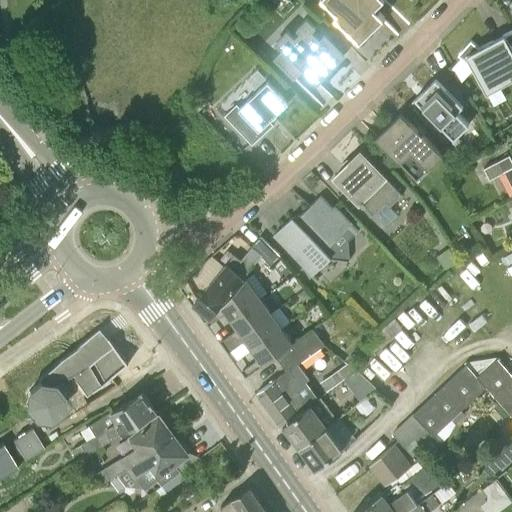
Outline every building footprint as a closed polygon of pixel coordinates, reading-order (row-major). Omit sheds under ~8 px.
[(335,18),(360,42),(384,18),(375,9),(383,0),(323,0),(338,15),(335,18)] [(321,38),(313,30),(316,27),(307,18),(297,28),(301,31),(295,37),(288,30),(276,41),(284,48),(273,59),(294,79),(305,69),(318,83),(345,55),(324,34),(321,38)] [(511,79),(511,48),(510,45),(505,34),(493,41),(480,48),(472,41),(459,55),(474,68),(487,93),(511,79)] [(454,139),(470,124),(457,112),(464,105),(437,77),(415,98),(454,139)] [(274,124),(270,119),(289,102),(269,81),(241,107),(237,103),(225,115),(252,144),(274,124)] [(376,138),(418,180),(443,156),(402,113),(376,138)] [(390,207),(403,195),(361,151),(335,176),(374,216),(387,203),(390,207)] [(511,184),(511,158),(510,155),(485,168),(490,179),(505,171),(511,184)] [(333,207),(321,195),(302,213),(293,216),(274,234),(313,275),(331,257),(349,260),(350,260),(349,240),(359,231),(335,205),(333,207)] [(281,255),(261,236),(253,246),(263,254),(263,255),(271,264),(281,255)] [(194,304),(210,319),(245,277),(263,255),(263,254),(253,246),(241,261),(243,262),(240,266),(236,262),(230,268),(227,265),(194,304)] [(446,270),(459,261),(449,248),(436,256),(446,270)] [(245,277),(210,319),(207,322),(209,325),(227,312),(232,319),(261,298),(245,277)] [(298,293),(301,297),(307,297),(311,295),(305,288),(298,293)] [(261,298),(232,319),(239,328),(221,341),(224,347),(271,313),(261,298)] [(253,348),(282,328),(271,313),(224,347),(228,352),(246,339),(253,348)] [(276,355),(293,343),(282,328),(253,348),(260,358),(242,371),(246,376),(276,355)] [(281,425),(283,423),(310,403),(317,398),(305,382),(309,379),(298,364),(325,345),(314,329),(293,343),(276,355),(287,371),(257,392),(281,425)] [(497,359),(495,356),(467,361),(465,363),(466,364),(478,377),(497,359)] [(511,375),(497,359),(478,377),(486,387),(511,415),(511,375)] [(486,387),(478,377),(466,364),(415,411),(435,433),(452,418),(461,409),(486,387)] [(343,378),(337,370),(328,376),(334,384),(343,378)] [(52,385),(42,384),(41,382),(38,382),(39,385),(31,391),(28,390),(27,392),(29,393),(28,404),(26,405),(27,407),(29,406),(36,414),(35,416),(37,418),(38,416),(48,417),(49,419),(52,418),(51,416),(59,410),(61,411),(62,408),(61,407),(62,397),(64,397),(64,394),(61,395),(55,387),(54,386),(55,384),(53,383),(52,385)] [(86,453),(157,411),(142,392),(89,425),(95,435),(81,444),(86,453)] [(300,446),(327,426),(310,403),(283,423),(300,446)] [(452,418),(457,423),(466,414),(461,409),(452,418)] [(435,433),(415,411),(392,431),(413,453),(435,433)] [(103,482),(127,468),(174,434),(160,415),(126,439),(132,448),(97,473),(103,482)] [(343,449),(327,426),(300,446),(316,468),(343,449)] [(25,459),(44,448),(32,428),(13,440),(25,459)] [(511,429),(511,430),(511,431),(511,434),(504,441),(497,447),(507,461),(511,456),(511,429)] [(174,434),(127,468),(135,479),(136,478),(145,490),(158,481),(162,486),(181,472),(174,462),(187,453),(174,434)] [(0,475),(17,465),(2,443),(0,443),(0,475)] [(386,485),(413,465),(396,443),(369,464),(386,485)] [(403,511),(439,486),(421,462),(419,464),(417,462),(413,465),(386,485),(386,486),(387,488),(354,511),(403,511)] [(439,486),(403,511),(427,511),(456,491),(448,479),(439,486)] [(268,511),(250,485),(221,505),(225,511),(268,511)] [(495,501),(501,510),(511,501),(511,499),(505,489),(496,496),(495,501)]
